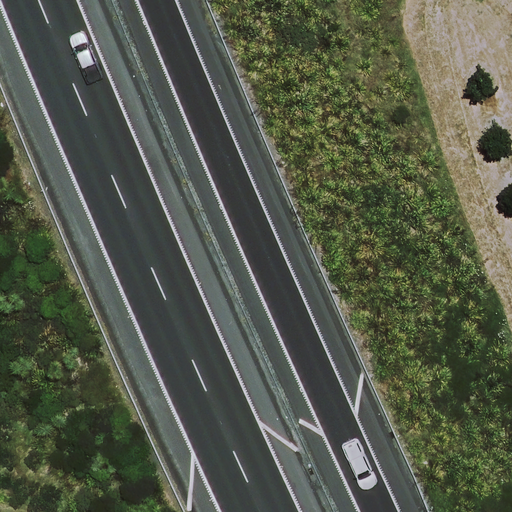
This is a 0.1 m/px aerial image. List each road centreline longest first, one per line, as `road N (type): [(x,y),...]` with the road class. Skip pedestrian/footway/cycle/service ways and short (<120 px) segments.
road 1 (motorway): [(267,511),(143,243),(47,0)]
road 2 (motorway): [(178,0),(395,511)]
